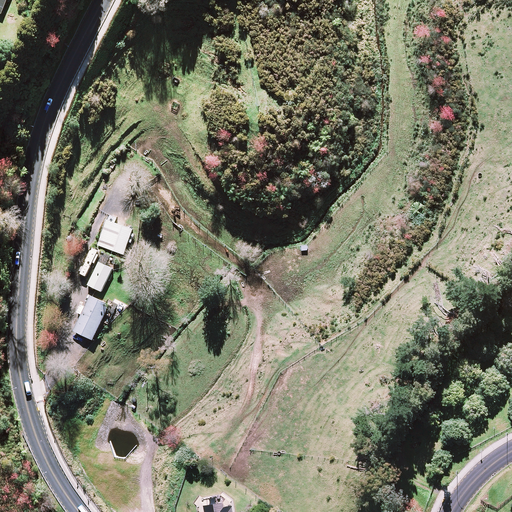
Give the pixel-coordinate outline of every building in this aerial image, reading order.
[(136,207),(127,206),(126,221),(134,222),(136,207)] [(116,218),(109,215),(98,245),(124,255),(133,230),(115,223),(116,218)] [(113,269),(100,263),(89,286),(102,292),(113,269)] [(110,305),(92,296),(87,306),(81,304),(77,312),(82,315),(74,331),(93,340),(110,305)] [(224,508),(223,503),(205,506),(205,511),(233,511),(233,506),(224,508)]
